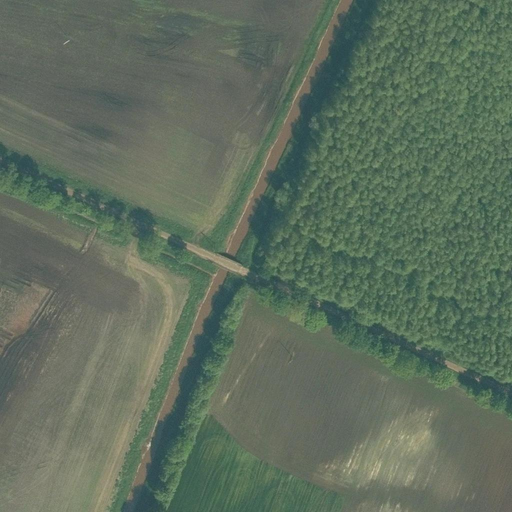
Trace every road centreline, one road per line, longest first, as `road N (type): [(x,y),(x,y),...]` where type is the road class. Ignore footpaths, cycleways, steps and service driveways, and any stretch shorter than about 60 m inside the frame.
road 1 (unclassified): [(0,159),(511,391)]
road 2 (track): [(247,271),(363,0)]
